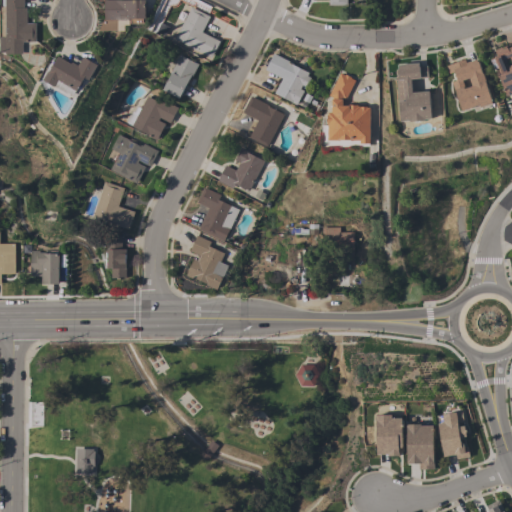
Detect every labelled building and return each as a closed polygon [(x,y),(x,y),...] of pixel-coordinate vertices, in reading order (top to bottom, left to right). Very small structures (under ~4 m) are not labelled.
[(5,6),(2,6),(2,0),(23,0),(23,8),(26,8),(26,23),(35,23),(36,42),(22,42),(22,54),(6,54),(6,52),(0,52),(0,37),(5,37),(5,6)] [(145,0),(145,18),(143,18),(143,23),(130,24),(130,19),(129,19),(129,25),(124,25),(124,31),(105,31),(104,0),(145,0)] [(190,7),(209,16),(201,32),(219,41),(211,57),(174,39),(190,7)] [(490,59),(497,56),(495,50),(506,45),(507,48),(511,45),(511,93),(507,96),(499,77),(498,77),(490,59)] [(292,63),(291,65),(308,73),(306,76),(310,78),(305,87),(301,85),(299,89),(303,91),(296,104),(274,93),(281,78),(264,70),(273,53),(292,63)] [(191,77),(189,77),(179,98),(162,90),(163,88),(159,85),(164,74),(168,76),(178,55),(197,64),(191,77)] [(89,80),(85,78),(83,81),(81,83),(82,84),(80,87),(79,87),(77,91),(76,91),(74,96),(68,92),(67,94),(43,79),(48,71),(49,71),(58,56),(71,64),(72,62),(78,65),(83,57),(97,65),(89,80)] [(462,110),(455,90),(451,81),(457,79),(454,71),(449,72),(446,65),(463,58),(465,64),(466,64),(466,62),(476,58),(477,61),(478,60),(482,71),(486,82),(485,82),(492,102),(480,106),(479,104),(462,110)] [(431,118),(424,118),(424,120),(409,121),(409,119),(400,120),(398,101),(396,78),(398,78),(397,68),(398,68),(397,64),(418,62),(418,66),(426,65),(428,76),(410,78),(412,92),(428,90),(431,118)] [(340,73),(344,75),(345,74),(350,77),(350,78),(354,81),(345,100),(342,98),(342,105),(348,106),(348,104),(357,105),(357,106),(366,107),(369,108),(369,143),(369,147),(327,147),(326,148),(323,148),(321,145),(321,142),(322,141),(322,126),(328,126),(328,124),(327,124),(327,115),(328,115),(328,112),(331,112),(332,97),(328,96),(340,73)] [(156,140),(147,135),(147,134),(126,123),(132,111),(133,112),(136,106),(140,108),(146,96),(160,103),(161,102),(163,103),(164,101),(177,108),(170,123),(159,118),(158,120),(165,124),(156,140)] [(267,147),(248,137),(257,120),(242,112),(250,96),(268,105),(268,106),(283,114),(282,116),(286,118),(281,128),(277,126),(267,147)] [(128,140),(129,138),(135,141),(134,143),(139,146),(140,145),(142,146),(143,144),(157,151),(149,167),(138,160),(136,163),(144,167),(136,183),(109,170),(118,153),(110,149),(117,135),(128,140)] [(249,191),(235,184),(232,188),(217,180),(225,165),(235,170),(239,163),(234,160),(240,147),(248,152),(247,153),(264,161),(249,191)] [(123,188),(117,206),(134,212),(128,229),(110,223),(110,222),(92,216),(104,182),(123,188)] [(223,241),(198,229),(208,208),(196,202),(203,187),(220,195),(217,200),(238,209),(223,241)] [(339,227),(339,232),(353,232),(353,252),(334,252),(334,241),(327,241),(327,234),(321,234),(321,227),(339,227)] [(121,249),(125,249),(125,263),(126,263),(126,278),(111,278),(111,269),(104,269),(104,266),(102,266),(102,255),(99,255),(99,254),(106,254),(106,252),(107,252),(107,249),(106,249),(106,236),(121,236),(121,249)] [(210,241),(208,246),(223,253),(220,262),(227,265),(222,278),(221,277),(216,289),(205,284),(205,283),(186,275),(193,259),(197,261),(199,256),(190,251),(197,236),(210,241)] [(14,274),(0,274),(0,244),(14,244),(14,274)] [(58,284),(41,284),(41,276),(30,276),(30,251),(38,251),(38,252),(45,252),(45,251),(57,251),(57,254),(58,254),(58,284)] [(313,365),(318,375),(312,386),(300,386),(294,375),(301,364),(313,365)] [(436,415),(441,414),(441,413),(455,411),(461,410),(463,421),(457,422),(457,426),(464,424),(466,433),(465,433),(465,435),(461,436),(461,437),(460,438),(460,440),(460,442),(463,442),(464,447),(467,446),(469,456),(456,458),(455,453),(443,456),(436,415)] [(375,420),(374,414),(391,414),(391,417),(401,417),(401,422),(402,422),(402,425),(401,425),(402,443),(402,451),(398,451),(398,454),(388,455),(388,453),(376,453),(375,420)] [(406,423),(420,423),(420,425),(432,424),(432,427),(433,427),(433,430),(432,430),(433,464),(434,469),(419,469),(419,462),(407,462),(406,423)] [(76,449),(92,449),(92,451),(94,451),(94,466),(91,466),(91,474),(75,473),(76,449)] [(488,511),(486,508),(487,508),(486,506),(499,500),(505,511),(503,511),(488,511)]
